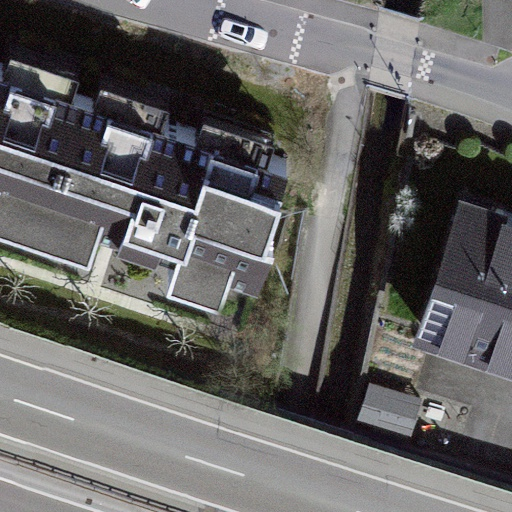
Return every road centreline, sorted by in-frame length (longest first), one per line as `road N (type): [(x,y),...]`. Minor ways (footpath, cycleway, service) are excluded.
road 1 (motorway): [(361,511),(0,392)]
road 2 (residential): [(511,93),(371,50),(341,51),(154,0)]
